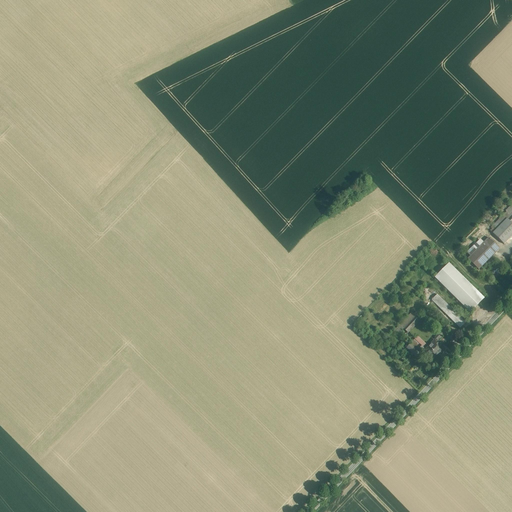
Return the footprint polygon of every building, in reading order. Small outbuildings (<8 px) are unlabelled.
[(507,212),(491,228),(495,231),(493,233),(504,244),(511,236),(511,204),(506,211),(507,212)] [(489,237),(468,259),(479,270),(500,249),(489,237)] [(484,299),(449,263),(435,278),(470,313),(484,299)] [(465,323),(437,294),(432,300),(460,328),(465,323)] [(412,313),(393,332),(396,336),(404,329),(408,333),(422,317),(417,312),(413,315),(412,313)] [(440,332),(434,338),(437,341),(438,341),(443,335),(440,332)] [(426,344),(418,336),(415,339),(422,347),(426,344)] [(420,344),(415,349),(410,344),(406,348),(415,357),(424,348),(425,350),(422,347),(415,339),(414,339),(420,344)] [(414,339),(410,344),(415,349),(420,344),(414,339)] [(436,342),(434,340),(425,350),(434,359),(444,349),(437,342),(438,341),(437,341),(436,342)]
